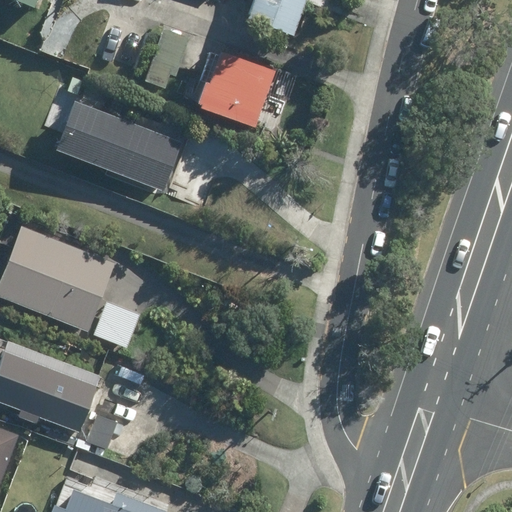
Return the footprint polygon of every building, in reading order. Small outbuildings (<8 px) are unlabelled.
[(45,0),(38,0),(36,7),(44,10),(48,1),(45,0)] [(252,0),(246,17),(292,33),(304,0),(252,0)] [(164,29),(145,81),(165,88),(170,73),(175,76),(188,37),(164,29)] [(266,68),(213,49),(212,53),(200,49),(190,74),(202,79),(192,105),(246,124),(258,90),(266,68)] [(54,150),(162,192),(180,145),(73,103),(54,150)] [(20,227),(0,276),(0,297),(87,332),(114,265),(20,227)] [(0,357),(0,403),(19,411),(17,417),(34,423),(36,417),(76,433),(98,377),(6,342),(0,357)] [(96,414),(84,443),(106,452),(118,422),(96,414)] [(0,468),(12,435),(0,430),(0,468)] [(49,511),(163,511),(115,493),(110,505),(71,490),(63,510),(52,506),(49,511)]
